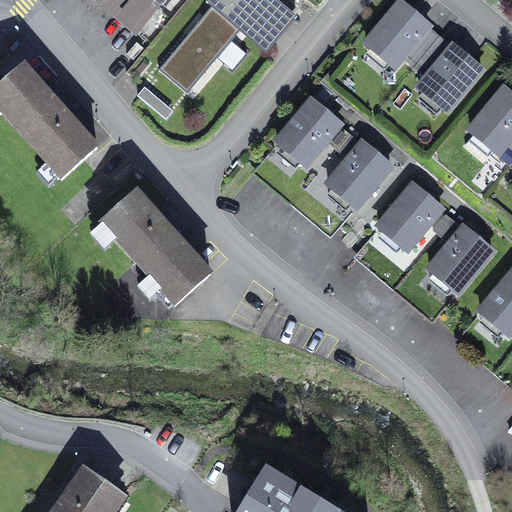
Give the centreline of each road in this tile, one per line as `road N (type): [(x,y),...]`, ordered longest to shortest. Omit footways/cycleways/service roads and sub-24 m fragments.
road 1 (residential): [(184,188),(249,258),(413,387),(444,424)]
road 2 (residential): [(17,0),(184,188)]
road 3 (residential): [(184,188),(346,0)]
